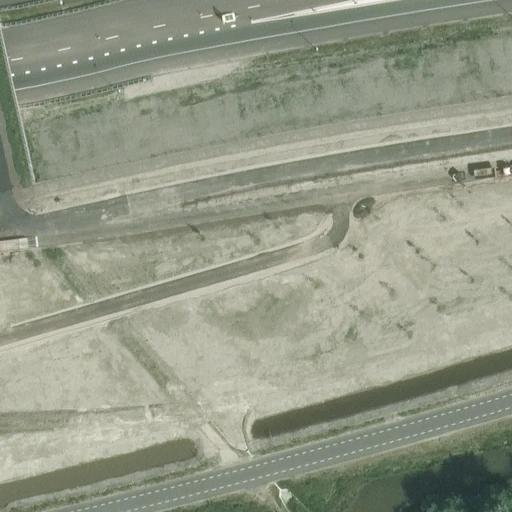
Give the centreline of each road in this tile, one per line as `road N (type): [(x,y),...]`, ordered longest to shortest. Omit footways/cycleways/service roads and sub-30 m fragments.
road 1 (tertiary): [(511,402),(101,511)]
road 2 (motorway): [(0,57),(241,5)]
road 3 (motorway): [(241,5),(385,0)]
